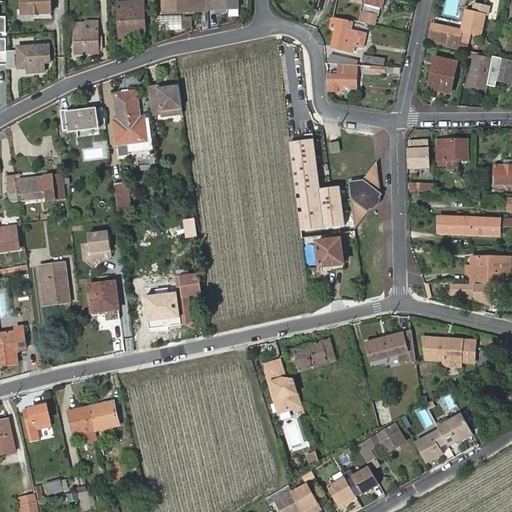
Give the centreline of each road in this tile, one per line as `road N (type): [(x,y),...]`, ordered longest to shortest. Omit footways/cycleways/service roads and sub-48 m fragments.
road 1 (unclassified): [(0,392),(401,305)]
road 2 (unclassified): [(0,122),(73,84),(165,51),(265,28)]
road 3 (unclassified): [(399,120),(330,113),(320,100),(315,48),(288,29),(265,28)]
road 4 (unclassified): [(401,305),(399,120)]
road 5 (residential): [(377,511),(511,437)]
road 6 (unclassified): [(399,120),(425,0)]
